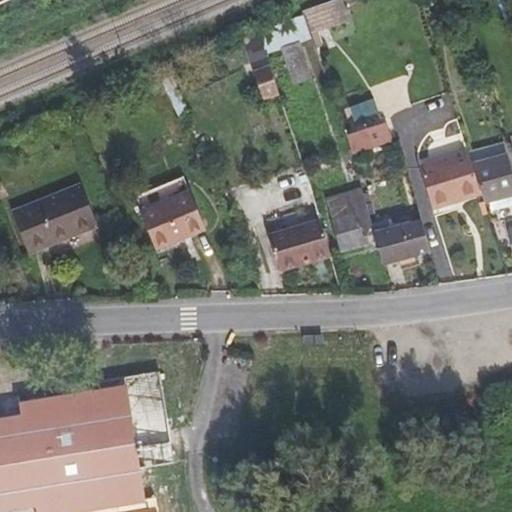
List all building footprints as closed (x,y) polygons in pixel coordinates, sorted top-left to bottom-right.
[(295,16),(307,52),(314,50),(309,35),(341,24),(334,2),(295,16)] [(270,73),(255,78),(263,107),(279,102),(270,73)] [(379,138),(341,151),(347,170),(385,158),(379,138)] [(467,176),(464,163),(442,169),(442,171),(416,180),(428,218),(447,212),(447,210),(475,201),(467,176)] [(500,166),(468,175),(480,212),(496,207),(511,202),(500,166)] [(442,169),(416,177),(416,180),(442,171),(442,169)] [(138,209),(152,250),(202,232),(187,191),(138,209)] [(94,232),(78,192),(10,217),(24,258),(94,232)] [(496,207),(497,213),(511,208),(511,203),(511,202),(496,207)] [(330,230),(337,252),(370,241),(368,233),(361,213),(348,218),(350,223),(330,230)] [(370,241),(376,260),(422,245),(413,218),(368,233),(370,241)] [(292,248),(302,274),(332,265),(320,228),(300,234),(274,242),(272,243),(275,253),(292,248)] [(292,248),(275,253),(282,280),(302,274),(292,248)] [(0,511),(18,511),(36,509),(36,511),(95,511),(146,503),(140,470),(169,464),(153,375),(92,387),(93,398),(69,402),(67,397),(13,407),(16,422),(0,424),(0,511)]
